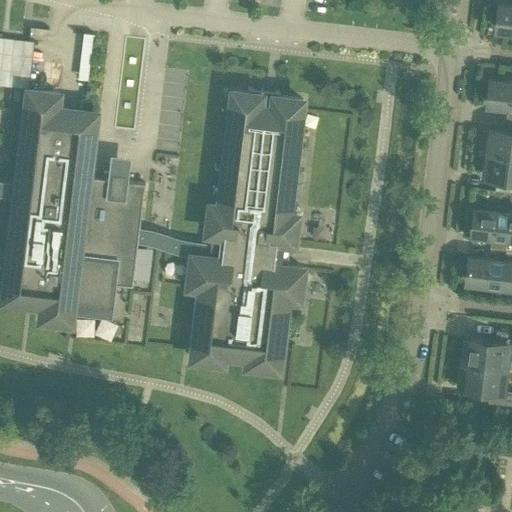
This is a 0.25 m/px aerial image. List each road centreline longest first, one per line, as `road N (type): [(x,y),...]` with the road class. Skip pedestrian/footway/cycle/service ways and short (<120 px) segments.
road 1 (residential): [(433,301),(461,49)]
road 2 (residential): [(337,511),(408,419),(433,301)]
